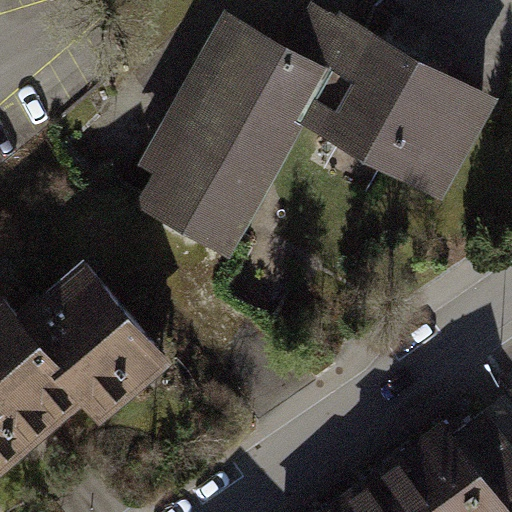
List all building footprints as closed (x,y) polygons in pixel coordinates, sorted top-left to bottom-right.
[(229,0),(221,0),(119,188),(230,248),(302,117),(442,193),(499,90),(332,0),(303,0),(287,31),(229,0)] [(0,451),(76,387),(93,407),(165,346),(79,245),(12,302),(0,288),(0,451)] [(445,413),(423,429),(486,511),(511,511),(511,441),(484,404),(455,426),(445,413)] [(486,511),(423,429),(373,467),(407,511),(486,511)] [(407,511),(373,467),(323,506),(328,511),(407,511)]
